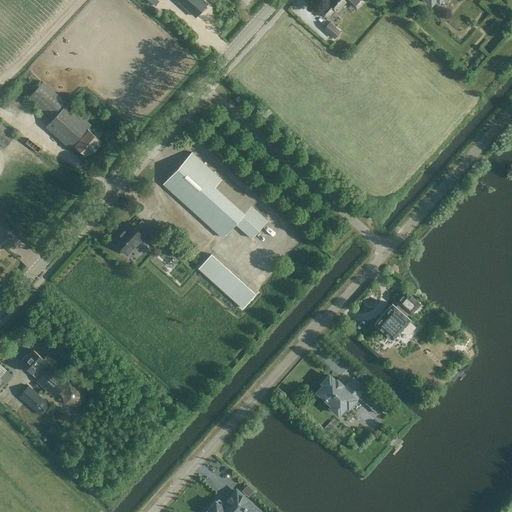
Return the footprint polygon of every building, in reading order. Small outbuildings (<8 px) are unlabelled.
[(206,4),(201,0),(177,0),(177,1),(195,16),(206,4)] [(330,0),(327,4),(336,12),(347,0),(330,0)] [(323,28),(334,38),(341,31),(330,21),(323,28)] [(86,128),(90,124),(42,82),(28,98),(51,119),(44,127),(68,148),(72,144),(87,158),(101,142),(86,128)] [(0,145),(3,148),(13,135),(0,123),(0,145)] [(267,220),(191,152),(163,184),(222,238),(235,223),(251,238),(267,220)] [(129,224),(112,242),(126,255),(143,237),(129,224)] [(211,254),(198,268),(243,308),(255,294),(211,254)] [(410,319),(406,316),(408,313),(410,315),(419,304),(406,292),(395,303),(398,305),(396,307),(392,304),(374,323),(392,339),(410,319)] [(39,366),(44,360),(33,350),(21,363),(32,373),(34,371),(40,377),(37,381),(54,397),(68,381),(51,365),(45,372),(39,366)] [(0,377),(0,373),(4,376),(5,376),(9,380),(13,375),(8,372),(1,365),(0,365),(0,381),(2,379),(0,377)] [(347,386),(347,387),(345,389),(341,385),(342,384),(337,379),(336,381),(331,376),(330,377),(329,375),(322,383),(324,384),(317,391),(319,393),(332,405),(330,407),(337,414),(339,412),(340,412),(346,405),(348,407),(355,399),(356,400),(357,400),(358,398),(377,414),(384,407),(353,379),(347,386)] [(84,397),(80,385),(69,383),(61,392),(64,403),(76,406),(84,397)] [(19,396),(33,408),(42,398),(29,386),(19,396)] [(248,483),(242,489),(249,495),(255,489),(248,483)] [(215,501),(207,509),(208,510),(206,511),(259,511),(260,511),(256,508),(248,502),(236,491),(224,504),(218,499),(216,501),(215,501)]
